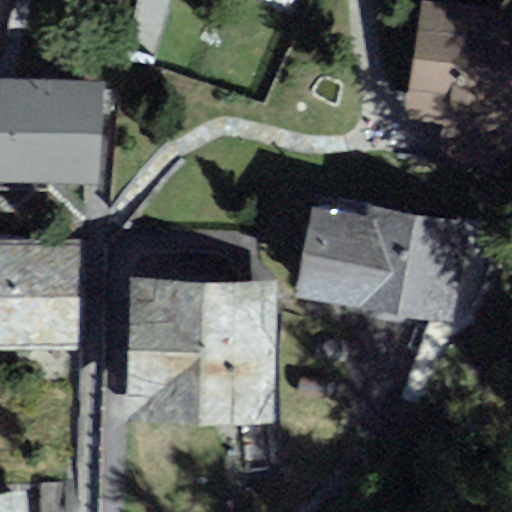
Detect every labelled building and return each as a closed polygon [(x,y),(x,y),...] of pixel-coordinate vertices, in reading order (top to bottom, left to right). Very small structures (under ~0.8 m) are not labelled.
[(503,27),(427,11),(405,113),(481,129),(503,27)] [(104,83),(0,76),(0,177),(97,185),(104,83)] [(449,225),(314,202),(299,286),(434,310),(449,225)] [(89,244),(0,238),(0,343),(83,348),(89,244)] [(266,280),(132,279),(131,418),(265,419),(266,280)] [(0,511),(14,511),(13,498),(0,499),(0,511)]
